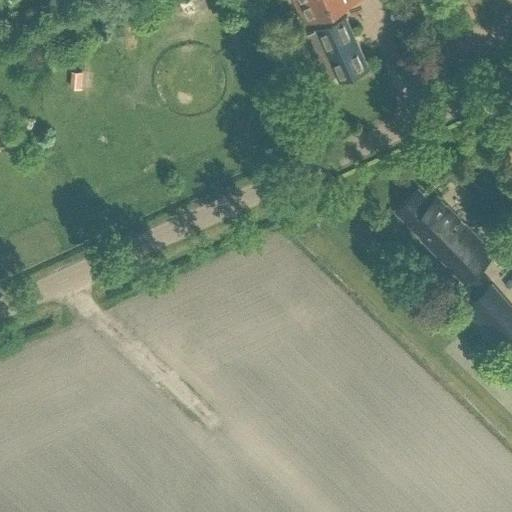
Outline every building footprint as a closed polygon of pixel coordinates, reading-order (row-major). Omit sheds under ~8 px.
[(294,0),(303,21),(349,0),(294,0)] [(336,16),(332,8),(313,16),(317,25),(300,32),(322,79),(336,73),(338,77),(368,64),(344,12),(336,16)] [(89,83),(89,64),(78,64),(78,83),(89,83)] [(396,211),(462,279),(492,250),(435,191),(430,197),(417,184),(397,203),(401,207),(396,211)] [(461,305),(508,359),(511,355),(511,305),(490,280),(461,305)]
